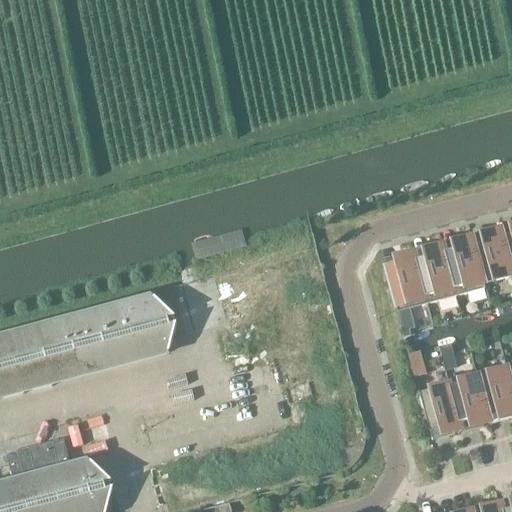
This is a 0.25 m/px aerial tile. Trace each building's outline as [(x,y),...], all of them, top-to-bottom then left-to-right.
[(511,278),(511,273),(503,239),(501,232),(489,235),(491,242),(474,247),(484,286),(511,278)] [(511,236),(503,239),(511,273),(511,236)] [(484,286),(474,247),(472,240),(460,243),(461,250),(445,254),(456,298),(485,291),(484,286)] [(456,298),(445,254),(443,247),(431,251),(432,258),(416,262),(427,306),(456,298)] [(427,306),(416,262),(414,255),(402,258),(403,265),(386,270),(397,314),(427,306)] [(0,511),(107,511),(113,491),(105,493),(104,487),(111,485),(91,464),(90,465),(0,489),(0,401),(53,388),(52,385),(168,354),(169,354),(176,327),(169,329),(167,322),(175,320),(154,300),(154,301),(38,332),(37,329),(0,339),(0,511)] [(451,347),(439,350),(441,357),(453,354),(451,347)] [(421,353),(409,356),(412,366),(424,363),(421,353)] [(511,418),(511,390),(506,366),(505,366),(506,371),(478,378),(488,418),(505,413),(507,420),(511,418)] [(490,425),(488,418),(478,378),(449,386),(459,426),(476,421),(478,428),(490,425)] [(461,433),(459,426),(449,386),(419,394),(429,433),(447,429),(449,436),(461,433)]
